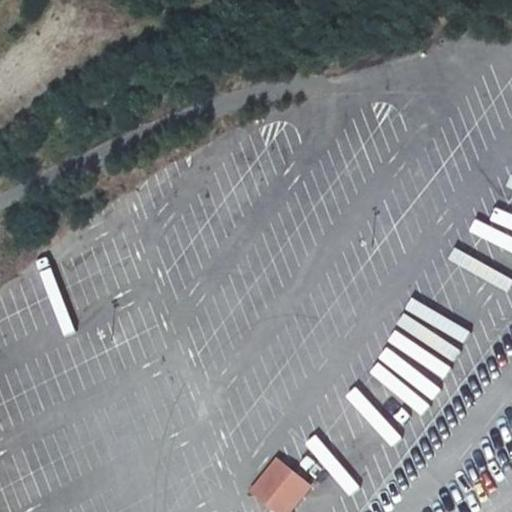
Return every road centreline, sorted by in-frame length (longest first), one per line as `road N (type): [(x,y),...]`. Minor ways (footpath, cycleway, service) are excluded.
road 1 (unknown): [(511,49),(490,46),(373,75),(357,84),(321,140)]
road 2 (unknown): [(411,511),(511,384)]
